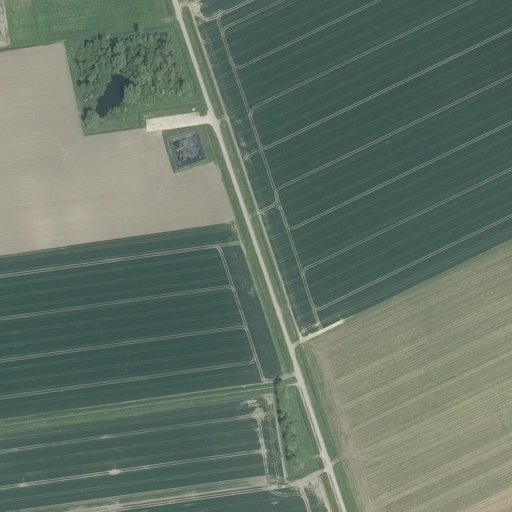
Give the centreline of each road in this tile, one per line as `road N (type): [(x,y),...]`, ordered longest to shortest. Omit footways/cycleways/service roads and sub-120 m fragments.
road 1 (unclassified): [(301,383),(173,0)]
road 2 (unclassified): [(301,383),(344,511)]
